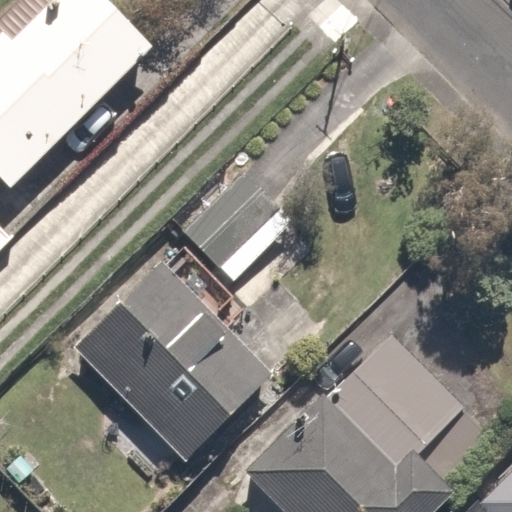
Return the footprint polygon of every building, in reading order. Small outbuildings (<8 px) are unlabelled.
[(153,35),(118,0),(29,0),(0,29),(0,174),(4,179),(153,35)] [(0,253),(21,229),(0,211),(0,253)] [(118,388),(95,415),(114,431),(137,404),(190,448),(270,352),(152,254),(72,350),(118,388)] [(279,511),(409,511),(511,400),(511,399),(379,278),(308,355),(328,374),(238,473),(279,511)] [(511,511),(511,455),(471,499),(485,511),(511,511)]
